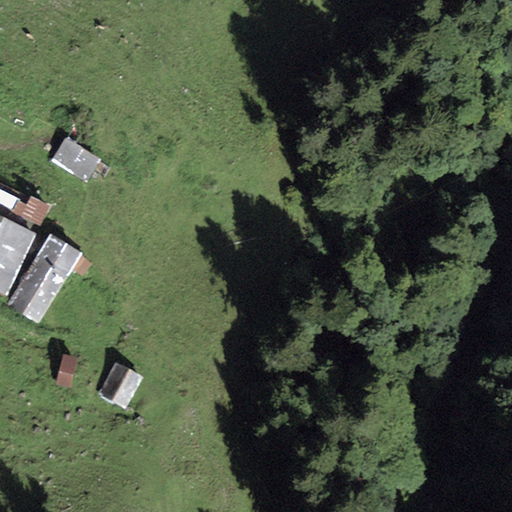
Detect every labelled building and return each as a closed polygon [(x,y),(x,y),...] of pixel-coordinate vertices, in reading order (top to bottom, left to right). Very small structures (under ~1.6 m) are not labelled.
[(56,162),(91,184),(105,162),(70,140),(56,162)] [(19,199),(13,213),(41,227),(50,208),(31,198),(28,204),(19,199)] [(0,215),(0,291),(11,297),(41,236),(0,215)] [(50,234),(7,306),(40,326),(83,254),(50,234)] [(66,352),(61,387),(74,389),(80,354),(66,352)] [(121,360),(103,394),(128,408),(147,374),(121,360)]
